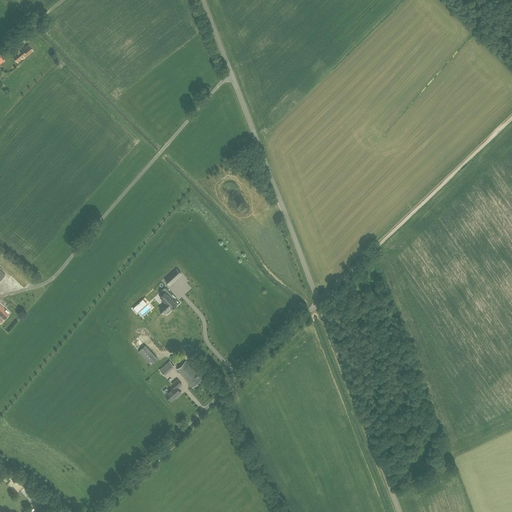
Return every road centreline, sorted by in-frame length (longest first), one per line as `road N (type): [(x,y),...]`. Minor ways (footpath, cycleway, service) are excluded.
road 1 (unclassified): [(317,302),(202,0)]
road 2 (unclassified): [(96,511),(317,302)]
road 3 (track): [(511,118),(317,302)]
road 4 (unclassified): [(399,511),(317,302)]
